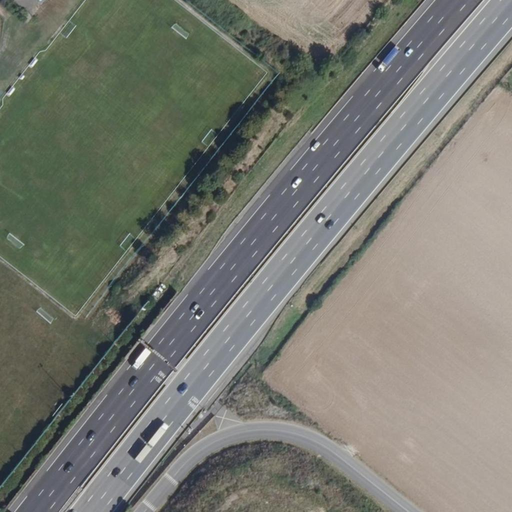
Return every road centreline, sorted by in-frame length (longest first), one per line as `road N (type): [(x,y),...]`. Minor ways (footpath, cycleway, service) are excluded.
road 1 (motorway): [(459,0),(37,511)]
road 2 (motorway): [(91,511),(511,1)]
road 3 (residential): [(410,511),(325,446),(257,428),(215,440),(187,459),(144,511)]
